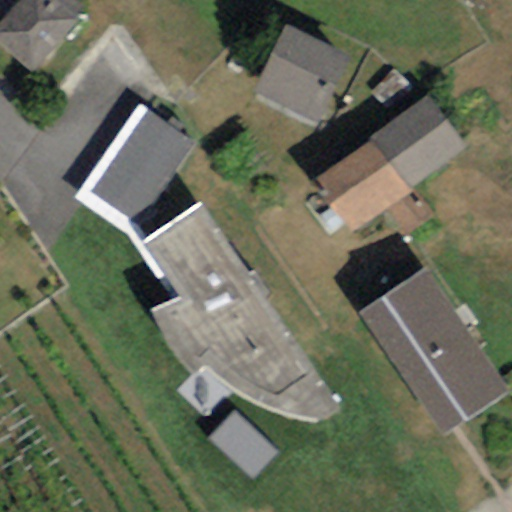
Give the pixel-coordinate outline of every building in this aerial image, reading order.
[(94,0),(33,0),(3,33),(51,78),(111,15),(94,0)] [(282,18),(251,86),(318,116),(350,49),(282,18)] [(321,191),(367,253),(493,159),(447,98),(321,191)] [(352,421),(215,218),(170,248),(160,223),(208,149),(156,116),(96,209),(151,244),(194,310),(152,322),(189,376),(352,421)] [(511,363),(448,267),(378,313),(463,440),(511,407),(511,363)]
